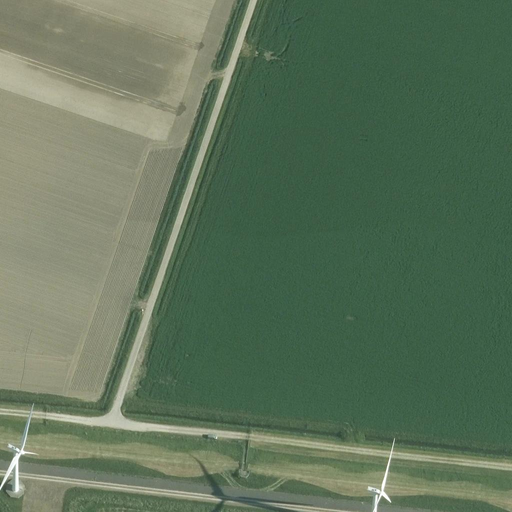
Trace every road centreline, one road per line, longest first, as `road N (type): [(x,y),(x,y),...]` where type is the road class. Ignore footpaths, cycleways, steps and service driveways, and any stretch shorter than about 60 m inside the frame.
road 1 (unclassified): [(247,437),(111,422),(253,0)]
road 2 (track): [(0,463),(425,511)]
road 3 (track): [(247,437),(511,468)]
